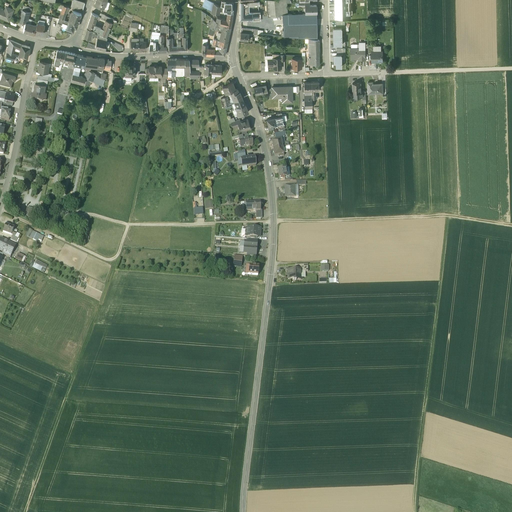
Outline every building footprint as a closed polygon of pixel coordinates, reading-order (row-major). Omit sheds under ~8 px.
[(85,4),(73,0),(72,0),(71,6),(70,7),(83,10),(85,4)] [(106,1),(103,0),(96,0),(94,6),(103,9),(106,1)] [(204,0),(202,7),(211,11),(213,3),(207,0),(204,0)] [(286,0),(265,0),(268,16),(273,16),(283,15),(287,15),(288,15),(286,0)] [(335,0),(336,18),(351,17),(350,14),(352,14),(352,9),(350,9),(350,1),(352,1),(351,0),(335,0)] [(233,1),(221,1),(220,6),(223,7),(223,11),(233,13),(233,1)] [(245,2),(240,2),(240,19),(252,19),(252,17),(259,17),(259,13),(245,13),(245,5),(245,2)] [(219,11),(220,6),(218,5),(213,3),(211,12),(218,15),(219,11)] [(309,6),(305,6),(305,14),(316,14),(316,6),(309,6)] [(9,8),(7,12),(0,8),(0,17),(9,21),(14,10),(9,8)] [(28,11),(23,9),(19,21),(25,23),(26,23),(28,11)] [(81,14),(73,11),(69,21),(78,24),(81,14)] [(226,20),(220,19),(219,24),(231,27),(233,13),(228,12),(226,20)] [(105,16),(100,14),(99,17),(100,17),(105,20),(106,20),(112,23),(114,19),(113,19),(105,16)] [(305,14),(288,15),(287,15),(283,15),(285,37),(308,39),(317,40),(316,14),(305,14)] [(78,24),(69,21),(68,25),(66,29),(67,30),(67,31),(68,31),(68,32),(69,32),(70,31),(73,32),(74,27),(76,28),(78,24)] [(138,24),(131,22),(129,30),(136,31),(137,28),(138,24)] [(26,23),(25,23),(23,31),(34,34),(35,33),(36,25),(26,23)] [(45,24),(37,23),(36,25),(35,33),(43,35),(45,24)] [(102,28),(95,25),(93,30),(97,32),(99,33),(100,34),(102,28)] [(110,27),(104,25),(102,28),(104,29),(101,35),(106,37),(110,27)] [(231,28),(222,25),(222,26),(223,27),(222,32),(229,34),(231,28)] [(171,27),(168,27),(168,32),(168,35),(168,37),(171,37),(171,39),(177,39),(177,37),(177,33),(177,32),(173,32),(171,27)] [(91,30),(87,28),(84,38),(91,40),(93,37),(92,36),(92,35),(97,37),(98,37),(99,33),(97,32),(91,30)] [(229,34),(222,32),(220,41),(227,43),(229,34)] [(249,33),(241,32),(240,39),(249,40),(250,36),(248,36),(249,33)] [(99,33),(98,37),(97,37),(95,48),(105,50),(106,45),(105,45),(107,38),(106,37),(101,35),(100,34),(99,33)] [(180,41),(177,40),(177,47),(177,51),(187,51),(187,36),(183,36),(183,37),(183,46),(180,46),(180,41)] [(171,37),(168,37),(166,37),(166,46),(166,51),(177,51),(177,47),(171,47),(171,39),(171,37)] [(220,41),(213,39),(213,41),(212,45),(216,46),(219,46),(226,47),(227,43),(220,41)] [(16,43),(10,40),(7,53),(13,55),(14,47),(16,43)] [(139,41),(131,41),(130,49),(135,49),(135,50),(138,51),(139,41)] [(163,41),(158,41),(158,44),(158,52),(166,51),(166,46),(163,46),(163,44),(163,43),(163,41)] [(158,44),(149,43),(149,48),(149,53),(158,52),(158,44)] [(207,44),(202,43),(202,54),(209,55),(210,49),(209,49),(206,48),(207,44)] [(312,43),(309,44),(309,65),(319,65),(319,51),(318,51),(318,47),(319,47),(319,43),(312,43)] [(30,47),(21,45),(20,49),(18,56),(27,58),(30,47)] [(361,48),(350,48),(350,52),(352,52),(352,57),(359,57),(359,60),(365,60),(365,48),(361,48)] [(65,52),(57,50),(55,59),(62,61),(63,61),(65,52)] [(374,52),(372,52),(372,53),(372,62),(382,61),(382,51),(374,52)] [(75,54),(65,52),(63,61),(66,61),(73,63),(75,54)] [(86,57),(75,54),(73,63),(73,64),(75,64),(75,65),(80,67),(84,67),(86,57)] [(92,58),(86,57),(84,67),(88,69),(90,70),(91,66),(95,67),(103,68),(110,69),(112,60),(104,59),(97,58),(92,58)] [(280,58),(273,58),(273,60),(268,60),(268,67),(273,66),(273,69),(281,69),(281,61),(280,58)] [(302,59),(292,59),(292,69),(302,69),(302,62),(302,59)] [(73,63),(66,61),(61,78),(62,78),(71,80),(75,65),(75,64),(73,64),(73,63)] [(49,63),(39,62),(38,72),(43,73),(48,73),(49,63)] [(80,67),(75,65),(71,80),(84,84),(85,78),(86,77),(84,77),(78,75),(80,67)] [(212,65),(204,65),(204,67),(204,73),(207,73),(212,74),(212,65)] [(221,66),(212,65),(212,74),(221,74),(221,66)] [(134,66),(125,66),(125,74),(125,75),(131,75),(134,75),(134,66)] [(161,67),(149,66),(149,69),(149,75),(149,76),(160,76),(161,76),(161,69),(161,67)] [(94,74),(90,70),(88,69),(84,77),(86,77),(85,78),(87,78),(89,79),(93,81),(96,75),(94,74)] [(15,76),(2,73),(0,81),(0,85),(10,89),(12,80),(13,81),(15,76)] [(71,80),(62,78),(60,86),(59,93),(67,94),(68,89),(71,80)] [(232,82),(227,84),(227,85),(222,87),(225,94),(226,94),(230,92),(235,90),(232,82)] [(372,82),(368,82),(368,94),(383,93),(382,83),(377,84),(373,84),(372,82)] [(360,83),(352,83),(353,97),(363,97),(362,91),(361,91),(360,83)] [(36,84),(35,84),(33,93),(32,97),(33,97),(32,100),(42,101),(43,95),(44,95),(44,94),(45,86),(45,85),(36,84)] [(266,85),(253,88),(254,92),(255,92),(255,95),(267,92),(267,90),(267,89),(266,85)] [(287,87),(276,87),(276,97),(283,96),(284,103),(293,102),(292,86),(287,86),(287,87)] [(238,92),(237,89),(235,90),(230,92),(231,95),(232,95),(234,102),(242,98),(239,92),(238,92)] [(15,96),(6,94),(5,98),(5,101),(6,102),(13,103),(14,103),(15,100),(14,100),(15,96)] [(312,96),(304,96),(304,101),(304,105),(305,108),(312,108),(312,99),(311,99),(312,97),(312,96)] [(242,98),(234,102),(235,103),(235,104),(235,106),(236,106),(237,108),(245,105),(242,98)] [(224,106),(225,110),(232,107),(231,105),(235,103),(234,102),(224,106)] [(237,108),(236,108),(239,113),(240,116),(248,113),(246,106),(245,105),(237,108)] [(3,111),(1,110),(0,118),(9,119),(10,112),(7,111),(3,111)] [(276,118),(275,118),(276,125),(277,125),(283,124),(282,116),(281,117),(276,118)] [(275,118),(267,120),(268,127),(276,125),(275,118)] [(235,121),(232,123),(233,128),(236,127),(236,125),(239,124),(239,123),(240,122),(239,119),(235,121)] [(248,120),(242,121),(242,122),(240,122),(239,123),(239,124),(242,132),(251,130),(250,129),(249,129),(248,123),(249,123),(248,120)] [(249,139),(244,140),(245,147),(253,146),(251,138),(249,139)] [(276,141),(272,142),(273,148),(282,147),(281,140),(276,141)] [(282,147),(273,148),(275,156),(278,155),(282,154),(283,154),(282,149),(282,147)] [(255,157),(246,158),(247,167),(256,165),(255,157)] [(286,168),(277,169),(279,178),(284,177),(287,177),(286,168)] [(163,182),(163,190),(178,191),(177,197),(185,197),(185,191),(182,191),(182,182),(163,182)] [(295,185),(284,186),(285,197),(295,197),(295,185)] [(252,202),(240,202),(240,211),(246,211),(252,211),(252,202)] [(260,202),(252,202),(252,211),(256,211),(260,211),(260,210),(260,202)] [(35,210),(27,207),(24,215),(33,218),(35,210)] [(14,227),(6,224),(3,232),(11,235),(11,234),(12,231),(14,227)] [(254,228),(253,228),(246,228),(246,230),(245,231),(245,233),(246,234),(246,236),(250,236),(257,237),(260,237),(260,228),(254,228)] [(29,229),(25,236),(29,238),(30,238),(38,242),(39,240),(42,241),(44,237),(33,231),(29,229)] [(15,246),(1,239),(0,240),(0,249),(3,251),(11,254),(15,246)] [(18,253),(15,259),(21,262),(24,256),(18,253)] [(242,260),(234,259),(233,266),(241,267),(242,260)] [(31,266),(44,273),(48,266),(37,260),(36,263),(32,261),(31,263),(32,263),(31,266)] [(259,266),(249,265),(248,274),(258,275),(259,266)] [(295,270),(288,270),(288,272),(287,272),(287,275),(288,276),(288,279),(292,279),(294,280),(296,280),(298,279),(297,278),(301,278),(301,272),(301,270),(295,270)]
